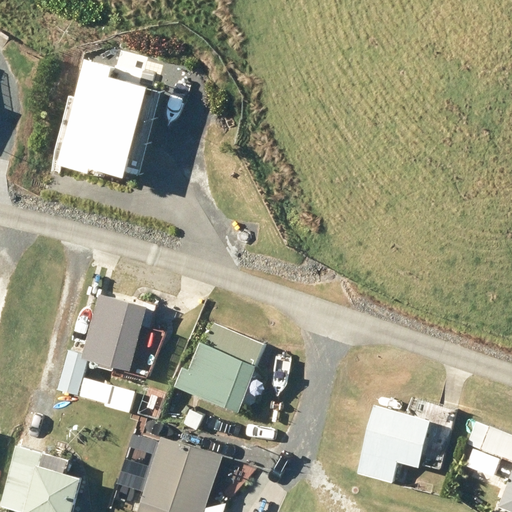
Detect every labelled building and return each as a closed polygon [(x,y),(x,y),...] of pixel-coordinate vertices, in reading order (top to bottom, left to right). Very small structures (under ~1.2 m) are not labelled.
[(87,58),(60,163),(92,173),(93,168),(127,178),(128,176),(151,86),(114,76),(116,65),(87,58)] [(99,289),(83,351),(68,347),(57,386),(79,392),(88,356),(130,367),(147,302),(99,289)] [(181,364),(174,383),(238,408),(264,340),(212,320),(204,340),(199,338),(188,367),(181,364)] [(85,376),(83,386),(92,388),(93,378),(85,376)] [(161,390),(141,383),(131,410),(151,418),(161,390)] [(392,480),(392,481),(402,484),(405,471),(395,469),(398,458),(419,464),(431,416),(373,402),(356,471),(392,480)] [(183,421),(196,427),(203,413),(190,407),(183,421)] [(495,470),(509,475),(498,504),(511,509),(511,431),(476,418),(467,442),(501,455),(495,470)] [(140,511),(203,511),(222,452),(160,433),(140,498),(144,500),(140,511)] [(22,509),(21,511),(70,511),(80,473),(65,470),(69,456),(15,444),(1,504),(22,509)]
